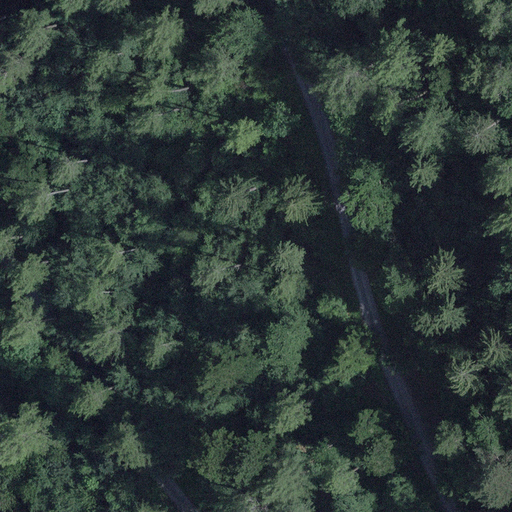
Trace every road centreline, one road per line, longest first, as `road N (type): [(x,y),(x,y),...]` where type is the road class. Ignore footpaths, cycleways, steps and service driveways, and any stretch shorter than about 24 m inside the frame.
road 1 (track): [(461,511),(368,305),(328,140),(281,0)]
road 2 (track): [(0,250),(189,511)]
